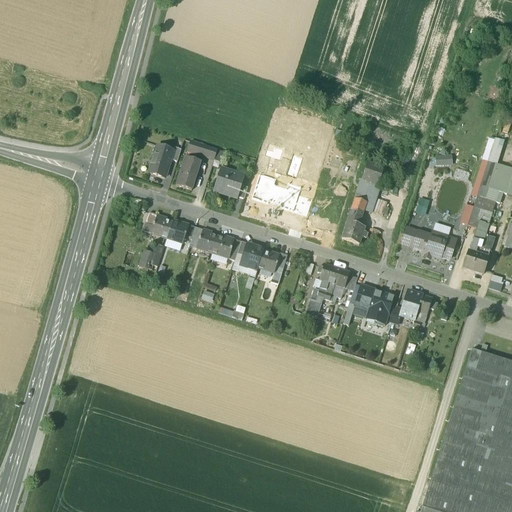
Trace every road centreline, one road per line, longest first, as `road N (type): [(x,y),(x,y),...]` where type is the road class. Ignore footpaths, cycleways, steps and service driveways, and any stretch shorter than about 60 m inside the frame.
road 1 (unclassified): [(98,178),(511,312)]
road 2 (secondary): [(4,492),(98,178)]
road 3 (track): [(408,511),(474,300)]
road 4 (secondary): [(98,178),(148,0)]
